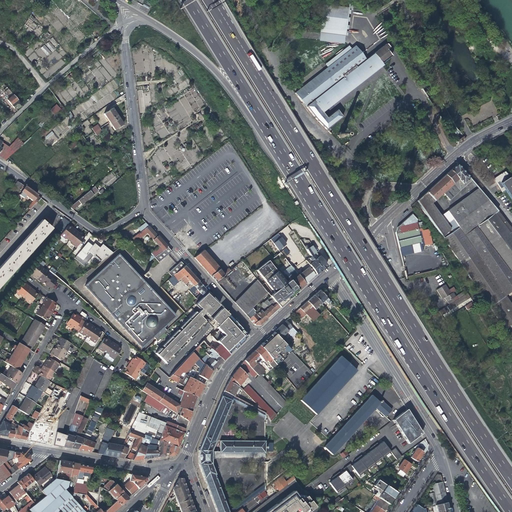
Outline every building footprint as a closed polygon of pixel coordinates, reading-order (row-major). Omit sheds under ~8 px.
[(319,33),(344,37),(348,9),(323,5),(319,33)] [(344,37),(319,33),(318,36),(318,41),(343,44),(344,40),(344,37)] [(336,98),(381,64),(380,63),(390,56),(385,49),(388,47),(386,44),(385,45),(384,44),(365,59),(355,46),(295,94),(301,102),(302,101),(315,119),(329,133),(331,131),(329,129),(343,118),(336,110),(327,118),(325,115),(321,110),(336,98)] [(40,48),(47,56),(51,52),(44,45),(40,48)] [(391,57),(390,56),(380,63),(381,64),(391,57)] [(18,73),(22,70),(17,65),(11,57),(5,62),(7,64),(9,63),(12,67),(11,68),(14,72),(16,70),(18,73)] [(12,94),(0,79),(0,86),(3,91),(5,89),(7,91),(5,92),(8,96),(12,94)] [(21,105),(13,95),(7,100),(13,109),(15,107),(17,108),(21,105)] [(56,104),(50,110),(55,115),(61,109),(56,104)] [(103,114),(109,122),(117,116),(112,108),(103,114)] [(123,124),(117,116),(109,122),(114,130),(123,124)] [(9,147),(14,152),(17,148),(23,143),(18,138),(9,147)] [(68,147),(73,153),(80,147),(80,146),(82,144),(77,139),(75,141),(68,147)] [(0,144),(1,142),(0,141),(0,157),(2,159),(5,161),(9,156),(3,153),(0,150),(1,149),(0,148),(0,144)] [(9,148),(1,142),(0,144),(0,148),(1,149),(0,150),(3,153),(9,148)] [(9,148),(3,153),(9,156),(14,152),(9,147),(9,148)] [(478,291),(487,302),(490,307),(511,339),(511,338),(511,304),(506,296),(511,290),(511,235),(510,233),(511,231),(511,229),(505,221),(498,211),(497,210),(478,189),(448,211),(440,217),(432,204),(444,194),(449,200),(471,181),(456,164),(436,183),(416,201),(438,232),(449,249),(478,291)] [(511,181),(509,177),(508,177),(507,176),(508,176),(504,171),(502,173),(502,174),(494,180),(495,182),(498,180),(500,182),(503,187),(501,189),(502,192),(505,190),(511,200),(511,181)] [(502,192),(501,189),(503,187),(500,182),(498,180),(495,182),(494,180),(502,174),(502,173),(492,179),(497,185),(502,192)] [(22,190),(18,195),(23,198),(25,196),(28,199),(32,201),(32,200),(33,201),(27,208),(30,210),(40,198),(27,189),(17,181),(6,195),(8,197),(10,195),(14,198),(17,194),(21,189),(22,190)] [(80,203),(81,204),(97,190),(94,187),(70,207),(73,211),(77,206),(77,205),(80,203)] [(395,232),(398,248),(407,246),(414,244),(421,243),(416,224),(413,225),(413,222),(419,217),(414,211),(397,226),(396,228),(395,232)] [(422,231),(419,217),(413,222),(413,225),(416,224),(421,243),(414,244),(414,246),(423,244),(423,246),(431,244),(428,230),(422,231)] [(55,227),(61,232),(68,222),(63,218),(55,227)] [(0,284),(51,229),(41,220),(32,231),(13,252),(0,266),(0,284)] [(149,226),(146,224),(136,232),(138,234),(149,226)] [(67,226),(59,235),(64,239),(65,238),(68,240),(75,231),(73,229),(72,230),(69,228),(67,226)] [(147,233),(153,240),(158,236),(151,229),(149,226),(138,234),(132,238),(135,242),(147,233)] [(77,234),(78,233),(75,231),(68,240),(71,243),(70,244),(75,248),(83,239),(80,236),(77,234)] [(279,233),(271,239),(279,251),(287,245),(279,233)] [(151,254),(154,258),(167,247),(162,242),(158,236),(153,240),(159,247),(151,254)] [(99,263),(112,253),(110,252),(110,251),(102,244),(99,248),(97,247),(94,244),(91,246),(87,243),(75,255),(81,260),(88,252),(92,256),(92,257),(99,263)] [(306,249),(311,257),(320,270),(326,264),(319,256),(315,259),(312,254),(315,252),(311,246),(306,249)] [(408,248),(407,246),(398,248),(400,255),(403,254),(401,249),(408,248)] [(167,247),(154,258),(158,262),(168,254),(171,252),(167,247)] [(222,272),(203,250),(202,251),(194,257),(203,268),(215,282),(216,281),(222,277),(229,271),(228,269),(225,271),(225,270),(222,272)] [(115,319),(141,347),(152,336),(154,338),(164,329),(162,327),(174,316),(149,289),(147,290),(142,284),(143,283),(117,255),(84,285),(110,313),(115,309),(120,315),(115,319)] [(315,274),(320,270),(311,257),(309,258),(310,259),(307,261),(309,264),(308,265),(315,274)] [(29,272),(32,274),(34,276),(33,277),(36,279),(44,270),(41,267),(44,264),(43,262),(39,259),(29,272)] [(269,296),(272,300),(279,308),(298,290),(289,280),(285,283),(268,260),(256,270),(274,292),(269,296)] [(193,287),(194,286),(198,282),(191,273),(184,266),(181,262),(169,272),(173,276),(171,277),(168,281),(173,286),(178,281),(180,279),(185,285),(188,281),(193,287)] [(296,265),(292,268),(298,275),(305,284),(314,275),(308,267),(302,272),(299,268),(298,269),(296,265)] [(47,272),(44,270),(36,279),(39,282),(40,281),(43,283),(50,289),(56,282),(51,278),(53,274),(54,275),(56,272),(51,268),(48,272),(48,271),(47,272)] [(289,280),(298,290),(305,284),(298,275),(292,268),(287,272),(285,274),(289,280)] [(224,280),(222,277),(216,281),(215,282),(219,285),(224,280)] [(19,294),(22,297),(30,287),(27,285),(26,286),(23,284),(21,282),(13,291),(18,295),(19,294)] [(194,286),(201,294),(196,299),(196,300),(198,302),(203,297),(204,297),(208,293),(202,286),(198,282),(194,286)] [(235,303),(236,305),(241,301),(249,311),(268,294),(258,282),(239,298),(234,302),(235,303)] [(444,297),(448,302),(454,298),(456,296),(453,292),(451,294),(445,285),(437,290),(442,298),(444,297)] [(37,295),(34,293),(32,291),(33,290),(30,287),(22,297),(25,299),(24,300),(29,304),(37,295)] [(316,292),(313,295),(321,304),(322,302),(325,305),(327,304),(328,305),(330,303),(318,290),(316,292)] [(180,297),(184,301),(191,296),(188,291),(180,297)] [(220,305),(208,293),(204,297),(203,297),(198,302),(195,304),(201,310),(200,311),(197,314),(195,312),(180,327),(181,329),(179,331),(177,330),(161,345),(163,347),(161,349),(159,347),(154,352),(164,363),(169,358),(167,356),(170,354),(171,356),(187,340),(186,338),(188,336),(190,338),(206,323),(200,317),(204,313),(208,317),(220,305)] [(460,299),(456,301),(450,305),(448,307),(451,311),(471,297),(468,293),(466,295),(460,299)] [(314,310),(321,304),(313,295),(310,298),(306,301),(314,310)] [(43,304),(41,307),(52,313),(54,310),(53,309),(54,306),(56,304),(45,297),(42,303),(43,304)] [(259,326),(279,308),(272,300),(269,303),(267,301),(263,303),(259,306),(264,312),(262,314),(260,311),(256,315),(254,313),(256,312),(254,311),(253,312),(251,310),(245,315),(252,323),(253,324),(254,325),(259,326)] [(245,314),(249,311),(241,301),(236,305),(240,309),(245,314)] [(306,314),(313,321),(319,316),(314,310),(306,301),(298,309),(294,313),(300,319),(306,314)] [(211,320),(223,309),(221,307),(220,305),(208,317),(204,313),(200,317),(206,323),(213,330),(217,326),(211,320)] [(50,316),(52,313),(41,307),(39,310),(38,309),(35,315),(46,321),(47,318),(49,315),(50,316)] [(115,309),(110,313),(115,319),(120,315),(115,309)] [(211,320),(217,326),(228,315),(223,309),(211,320)] [(81,318),(78,316),(77,317),(75,316),(72,314),(66,324),(71,327),(72,326),(75,328),(80,321),(81,318)] [(218,342),(219,345),(229,355),(248,336),(229,314),(217,326),(225,335),(218,342)] [(34,320),(27,332),(37,339),(41,332),(45,326),(34,320)] [(78,332),(84,324),(80,321),(75,328),(74,329),(78,332)] [(84,335),(87,337),(94,327),(91,324),(90,326),(87,324),(85,322),(84,324),(78,332),(83,336),(84,335)] [(291,328),(285,322),(281,325),(274,332),(280,337),(291,328)] [(97,329),(94,327),(87,337),(90,339),(89,340),(95,343),(101,333),(98,331),(96,330),(97,329)] [(166,331),(164,329),(154,338),(156,340),(166,331)] [(33,345),(37,339),(27,332),(19,344),(28,350),(30,350),(33,345)] [(291,350),(274,332),(272,334),(265,341),(260,345),(276,365),(288,353),(291,350)] [(70,343),(66,341),(60,338),(58,341),(60,341),(58,344),(56,347),(67,353),(69,354),(72,349),(68,347),(70,343)] [(106,353),(113,343),(110,341),(109,342),(106,340),(104,339),(97,349),(102,352),(103,351),(106,353)] [(13,345),(26,353),(28,350),(19,344),(16,342),(15,343),(13,345)] [(115,346),(116,345),(113,343),(106,353),(109,355),(108,356),(114,359),(120,349),(118,348),(115,346)] [(3,362),(11,367),(13,368),(16,370),(19,365),(21,362),(24,356),(26,353),(13,345),(10,350),(6,357),(3,362)] [(212,347),(211,348),(222,361),(229,355),(219,345),(214,350),(212,347)] [(198,346),(192,353),(196,357),(202,350),(198,346)] [(254,351),(258,356),(264,363),(263,364),(269,371),(276,365),(261,347),(259,346),(257,348),(254,351)] [(50,354),(51,355),(54,357),(60,361),(64,355),(65,356),(67,353),(56,347),(55,349),(53,352),(52,351),(50,354)] [(204,352),(207,355),(218,365),(222,361),(211,348),(210,348),(204,352)] [(258,356),(254,351),(249,355),(244,360),(251,369),(256,364),(253,361),(258,356)] [(209,376),(211,371),(206,366),(201,362),(196,357),(192,353),(184,360),(171,375),(177,377),(181,372),(182,372),(185,372),(194,363),(201,370),(198,375),(206,380),(209,376)] [(88,355),(71,392),(77,394),(93,359),(88,355)] [(207,355),(202,361),(206,365),(206,366),(211,371),(218,365),(207,355)] [(340,356),(300,400),(315,415),(355,370),(340,356)] [(132,362),(130,361),(128,364),(139,371),(141,368),(142,369),(145,364),(135,357),(134,360),(132,362)] [(59,365),(52,360),(49,358),(48,361),(46,364),(45,363),(43,366),(53,372),(55,369),(56,370),(59,365)] [(252,377),(256,374),(251,369),(244,360),(242,362),(240,365),(252,377)] [(257,363),(256,364),(251,369),(256,374),(258,376),(259,374),(260,375),(264,371),(257,363)] [(137,374),(139,371),(128,364),(127,367),(128,368),(126,371),(124,374),(134,380),(138,374),(137,374)] [(39,375),(41,376),(48,380),(49,381),(53,376),(51,375),(53,372),(43,366),(41,369),(42,370),(41,373),(39,375)] [(5,377),(15,384),(18,380),(21,374),(16,370),(13,368),(11,367),(5,377)] [(107,368),(92,401),(98,404),(112,372),(107,368)] [(235,372),(231,377),(238,386),(246,376),(238,368),(235,372)] [(12,389),(15,384),(5,377),(0,374),(0,404),(2,406),(5,401),(0,397),(0,381),(3,383),(12,389)] [(281,408),(286,403),(282,399),(260,375),(259,374),(258,376),(254,379),(281,408)] [(184,386),(182,391),(197,397),(199,393),(204,385),(185,375),(182,380),(177,377),(171,375),(168,378),(184,386)] [(37,382),(34,387),(41,392),(45,394),(49,396),(52,391),(45,388),(44,387),(48,380),(41,376),(37,382)] [(240,388),(238,386),(231,377),(230,378),(227,383),(223,391),(233,396),(236,398),(238,395),(234,393),(237,388),(239,389),(240,388)] [(141,391),(148,395),(156,401),(170,410),(177,414),(177,413),(179,407),(182,408),(191,412),(195,402),(197,397),(182,391),(181,390),(180,392),(181,392),(183,394),(182,398),(179,405),(178,404),(163,395),(146,384),(141,391)] [(261,409),(260,410),(265,413),(265,418),(265,419),(275,415),(271,411),(247,385),(242,390),(261,409)] [(25,397),(26,398),(34,403),(41,392),(34,387),(32,386),(29,392),(25,397)] [(233,396),(223,391),(221,395),(231,400),(233,396)] [(71,392),(58,420),(56,428),(53,445),(58,446),(60,446),(62,447),(66,435),(63,434),(61,433),(67,410),(68,412),(77,394),(71,392)] [(42,407),(49,396),(45,394),(39,405),(42,407)] [(164,394),(163,395),(178,404),(179,403),(164,394)] [(153,406),(156,401),(148,395),(145,401),(153,406)] [(214,440),(230,401),(231,400),(221,395),(198,450),(198,464),(199,467),(204,481),(216,511),(227,511),(227,510),(214,475),(215,474),(211,464),(211,458),(211,452),(211,451),(215,441),(214,440)] [(371,395),(323,448),(332,455),(374,408),(384,417),(390,410),(385,406),(380,400),(378,402),(371,395)] [(239,404),(265,418),(265,413),(260,410),(250,405),(236,398),(233,396),(231,400),(230,401),(239,404)] [(27,415),(34,403),(26,398),(23,403),(19,410),(21,411),(27,415)] [(166,415),(170,410),(156,401),(153,406),(166,415)] [(10,421),(16,411),(17,409),(12,405),(6,415),(4,418),(10,421)] [(180,414),(177,413),(177,414),(188,421),(190,416),(191,412),(182,408),(180,414)] [(404,411),(393,419),(409,444),(423,434),(418,426),(408,412),(406,409),(404,411)] [(94,413),(82,439),(77,450),(86,451),(90,452),(94,443),(87,441),(99,415),(94,413)] [(62,447),(66,447),(70,448),(81,420),(82,417),(75,414),(72,421),(66,435),(62,447)] [(187,424),(188,421),(177,414),(176,418),(177,418),(176,422),(186,426),(187,424)] [(137,416),(134,422),(150,427),(156,430),(157,430),(160,424),(145,418),(144,419),(137,416)] [(10,421),(4,418),(0,424),(0,434),(1,435),(6,436),(8,429),(9,426),(11,422),(10,421)] [(86,422),(81,420),(70,448),(74,449),(77,450),(82,439),(81,438),(78,437),(79,433),(80,433),(82,429),(83,430),(86,422)] [(132,426),(148,432),(150,427),(134,422),(132,426)] [(22,425),(20,428),(21,428),(28,432),(32,425),(28,423),(26,427),(22,425)] [(15,429),(15,430),(13,437),(17,438),(19,438),(21,428),(20,428),(18,426),(17,429),(15,429)] [(147,437),(148,432),(132,426),(130,430),(143,435),(147,437)] [(150,427),(148,432),(147,437),(149,438),(158,441),(166,444),(169,445),(177,448),(179,445),(179,443),(160,436),(160,435),(158,435),(159,433),(158,433),(157,434),(155,433),(156,430),(150,427)] [(9,430),(8,429),(6,436),(9,436),(13,437),(15,430),(11,428),(9,430)] [(28,432),(21,428),(19,438),(22,439),(26,440),(27,434),(28,432)] [(35,432),(34,436),(40,437),(38,442),(46,444),(48,431),(39,430),(38,433),(35,432)] [(106,430),(97,453),(98,454),(102,454),(107,444),(107,443),(108,442),(109,439),(110,437),(113,432),(106,430)] [(138,443),(139,444),(143,435),(130,430),(127,436),(138,441),(138,443)] [(113,432),(110,437),(112,439),(113,437),(114,438),(115,438),(117,439),(119,434),(113,431),(113,432)] [(143,442),(147,444),(149,438),(147,437),(143,435),(139,444),(136,451),(132,460),(136,459),(141,459),(146,447),(141,445),(143,442)] [(146,447),(141,459),(148,458),(156,457),(158,441),(149,438),(147,444),(146,447)] [(169,445),(166,444),(158,441),(156,457),(162,457),(170,456),(175,455),(177,448),(169,445)] [(219,441),(219,452),(219,453),(264,454),(264,453),(264,444),(264,442),(219,441)] [(390,451),(383,441),(379,444),(377,443),(374,445),(382,457),(390,451)] [(424,449),(426,447),(428,445),(425,442),(424,441),(418,445),(424,449)] [(122,446),(113,444),(107,443),(107,444),(102,454),(109,456),(117,457),(121,447),(122,446)] [(382,457),(374,445),(370,449),(371,451),(367,454),(373,464),(382,457)] [(127,450),(121,447),(117,457),(123,458),(127,450)] [(408,459),(411,457),(417,448),(415,447),(404,455),(403,455),(408,459)] [(401,457),(395,448),(390,452),(396,460),(401,457)] [(423,453),(417,448),(411,457),(417,462),(419,458),(423,453)] [(127,459),(132,460),(136,451),(131,449),(130,452),(129,452),(126,459),(127,459)] [(10,452),(6,451),(4,462),(6,461),(12,458),(13,452),(10,452)] [(15,453),(14,457),(17,458),(18,462),(15,465),(18,469),(22,466),(30,460),(28,455),(15,453)] [(373,464),(367,454),(362,457),(361,455),(357,458),(366,469),(373,464)] [(366,469),(357,457),(354,461),(355,463),(351,466),(358,475),(366,469)] [(11,468),(6,461),(4,462),(1,464),(10,475),(18,469),(15,465),(11,468)] [(71,463),(64,462),(59,461),(55,479),(68,482),(71,463)] [(396,473),(402,477),(407,469),(410,465),(404,461),(396,473)] [(74,475),(77,475),(78,464),(76,464),(71,463),(68,482),(73,483),(74,475)] [(0,464),(0,475),(4,480),(10,475),(1,464),(0,464)] [(84,466),(78,464),(77,475),(76,478),(81,479),(82,477),(84,477),(85,473),(90,474),(91,467),(84,466)] [(39,472),(32,478),(37,484),(38,486),(51,476),(45,468),(39,472)] [(352,480),(345,470),(341,474),(339,472),(336,474),(344,486),(352,480)] [(23,477),(16,483),(18,485),(25,493),(37,484),(32,478),(28,474),(23,477)] [(329,479),(325,474),(321,477),(325,482),(329,479)] [(344,486),(336,474),(332,477),(333,479),(329,482),(337,492),(344,486)] [(425,507),(434,505),(446,502),(445,498),(440,475),(436,474),(431,482),(433,484),(432,487),(433,489),(434,493),(430,494),(429,494),(431,504),(430,505),(429,504),(419,506),(422,508),(425,507)] [(296,479),(294,476),(286,481),(282,476),(272,483),(278,491),(296,479)] [(373,486),(376,488),(392,498),(396,492),(393,490),(388,487),(390,484),(379,477),(373,486)] [(172,490),(178,504),(190,499),(185,485),(182,478),(179,478),(172,490)] [(84,511),(72,497),(67,491),(68,482),(55,479),(42,491),(47,496),(34,506),(29,510),(30,511),(84,511)] [(103,490),(106,491),(109,489),(115,484),(112,481),(108,481),(103,487),(103,490)] [(128,481),(123,486),(131,495),(134,492),(136,490),(128,481)] [(75,483),(74,493),(76,493),(79,494),(82,494),(86,495),(88,485),(75,483)] [(109,489),(106,491),(106,492),(116,501),(120,505),(126,500),(131,495),(123,486),(120,483),(119,484),(121,487),(119,489),(115,484),(109,489)] [(234,507),(227,510),(227,511),(234,511),(240,508),(252,498),(264,489),(264,484),(234,507)] [(15,501),(25,493),(18,485),(13,489),(8,493),(15,501)] [(379,495),(377,497),(388,504),(389,502),(392,498),(376,488),(375,490),(377,491),(376,492),(379,495)] [(294,511),(298,509),(299,511),(305,511),(314,505),(305,494),(304,495),(296,495),(292,490),(263,511),(294,511)] [(82,494),(95,508),(96,506),(86,495),(82,494)] [(386,507),(388,504),(377,497),(374,495),(372,498),(376,500),(373,504),(383,511),(386,507)] [(3,500),(0,502),(1,503),(6,509),(6,510),(13,505),(7,497),(3,500)] [(255,502),(252,498),(240,508),(240,509),(248,504),(250,506),(255,502)] [(178,504),(181,511),(188,511),(194,510),(192,504),(190,499),(178,504)] [(116,501),(106,510),(103,511),(112,511),(118,507),(120,505),(116,501)] [(31,502),(22,510),(23,511),(26,511),(29,510),(34,506),(31,502)] [(434,505),(435,511),(443,511),(448,511),(448,508),(446,502),(434,505)]
